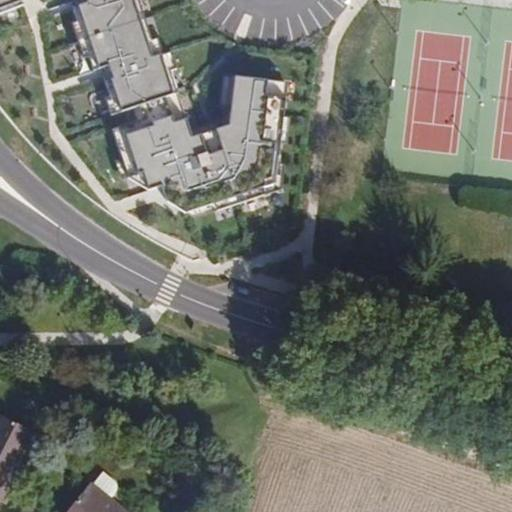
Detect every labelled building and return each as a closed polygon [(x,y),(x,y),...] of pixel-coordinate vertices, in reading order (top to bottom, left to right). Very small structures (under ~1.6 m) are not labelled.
[(0,0),(0,9),(17,4),(14,0),(0,0)] [(75,0),(78,9),(71,11),(76,24),(71,26),(84,61),(87,60),(92,74),(100,71),(102,78),(104,77),(110,97),(106,99),(112,117),(141,108),(144,121),(113,132),(129,179),(150,193),(163,189),(167,204),(187,215),(215,207),(217,211),(265,195),(264,189),(276,184),(287,83),(230,76),(227,108),(233,109),(229,127),(192,139),(169,72),(176,70),(171,54),(164,56),(157,40),(152,42),(136,0),(75,0)] [(0,497),(20,455),(29,429),(0,414),(0,497)] [(29,429),(20,455),(27,458),(38,434),(29,429)] [(94,484),(112,499),(116,495),(118,490),(117,483),(105,473),(94,484)] [(127,511),(112,499),(94,484),(70,511),(127,511)]
